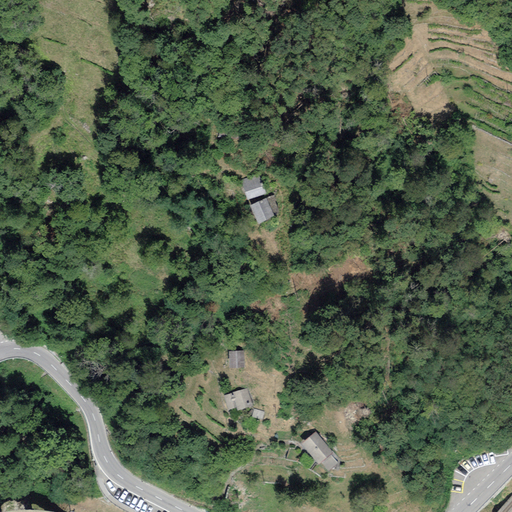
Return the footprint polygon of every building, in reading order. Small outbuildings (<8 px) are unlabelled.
[(258,174),(241,180),(247,199),(265,194),(258,174)] [(266,198),(273,213),(279,212),(274,195),(266,198)] [(249,206),(258,224),(274,216),(273,213),(266,198),(249,206)] [(228,351),(229,369),(244,368),(244,351),(228,351)] [(237,411),(252,406),(247,388),(223,395),(228,411),(236,408),(237,411)] [(262,420),(264,412),(254,409),(252,417),(262,420)] [(332,452),(315,432),(301,444),(318,464),(320,463),(329,455),(332,452)] [(337,463),(329,455),(320,463),(328,471),(337,463)]
